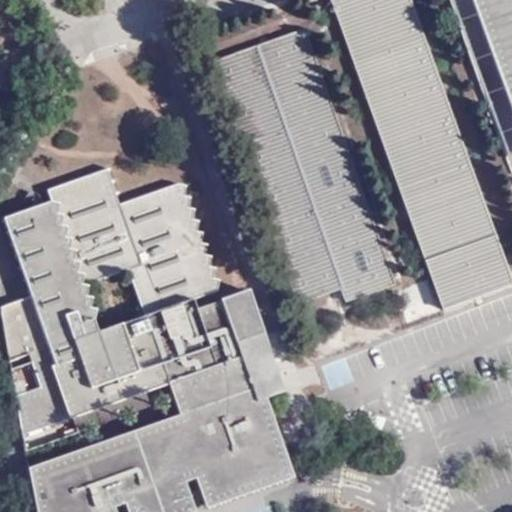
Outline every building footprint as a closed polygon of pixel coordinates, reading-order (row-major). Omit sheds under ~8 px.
[(330,0),(443,311),(511,286),(511,279),(410,0),(330,0)] [(511,168),(511,0),(446,0),(510,169),(511,168)] [(346,301),(396,284),(307,29),(211,62),(296,305),(342,289),(346,301)] [(185,481),(196,477),(206,509),(294,478),(282,445),(266,401),(286,394),(265,335),(249,293),(196,312),(192,298),(214,290),(218,280),(211,278),(214,269),(206,267),(210,257),(203,254),(207,246),(199,244),(201,233),(194,233),(197,221),(188,220),(192,209),(185,206),(188,198),(182,195),(184,187),(178,183),(121,205),(108,169),(44,191),(49,203),(3,218),(30,296),(0,305),(0,306),(10,361),(29,355),(38,386),(15,393),(22,432),(120,397),(131,430),(28,468),(36,511),(116,511),(114,507),(125,504),(127,511),(194,511),(195,511),(185,481)] [(403,309),(407,320),(437,309),(425,279),(417,282),(424,301),(403,309)]
